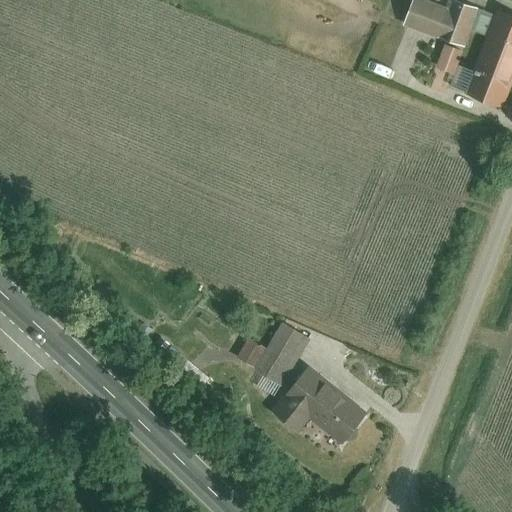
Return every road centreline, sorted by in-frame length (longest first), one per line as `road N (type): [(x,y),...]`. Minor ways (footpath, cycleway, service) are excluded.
road 1 (unclassified): [(385,500),(511,184)]
road 2 (primary): [(232,511),(41,326)]
road 3 (unclassified): [(98,511),(24,394),(21,358),(41,326)]
